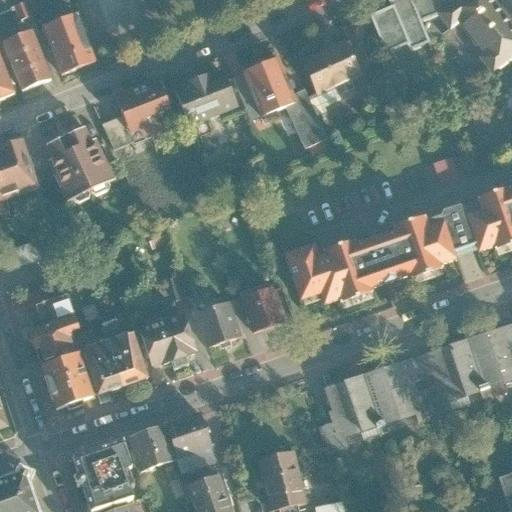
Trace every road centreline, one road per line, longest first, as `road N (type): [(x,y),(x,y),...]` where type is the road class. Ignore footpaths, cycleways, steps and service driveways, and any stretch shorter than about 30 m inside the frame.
road 1 (residential): [(511,288),(41,451)]
road 2 (residential): [(0,129),(316,0)]
road 3 (residential): [(41,451),(0,327)]
